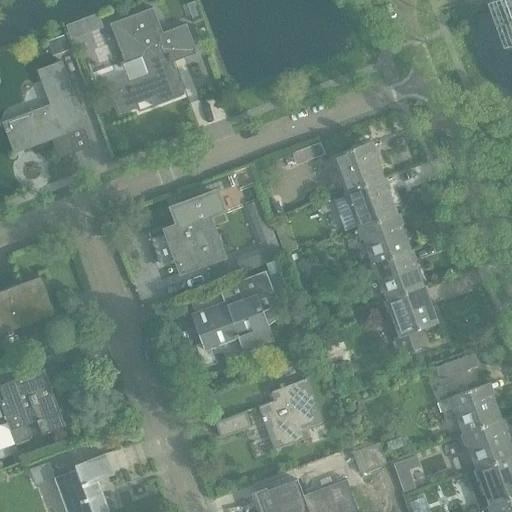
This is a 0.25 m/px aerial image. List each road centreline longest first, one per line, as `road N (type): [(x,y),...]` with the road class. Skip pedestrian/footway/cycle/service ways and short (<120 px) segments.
road 1 (residential): [(83,209),(429,80)]
road 2 (residential): [(195,511),(83,209)]
road 3 (residential): [(511,259),(429,80)]
